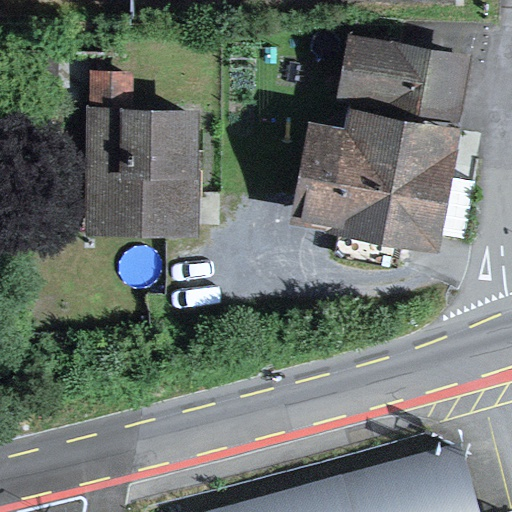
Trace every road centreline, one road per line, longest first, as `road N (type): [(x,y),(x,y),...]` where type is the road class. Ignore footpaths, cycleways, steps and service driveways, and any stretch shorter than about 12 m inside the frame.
road 1 (primary): [(511,333),(403,375),(134,444)]
road 2 (primary): [(134,444),(0,478)]
